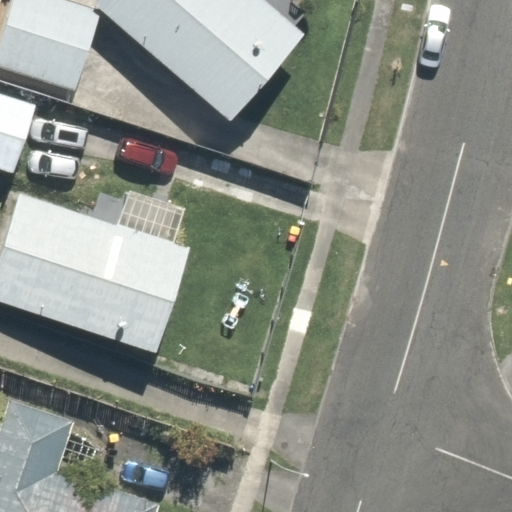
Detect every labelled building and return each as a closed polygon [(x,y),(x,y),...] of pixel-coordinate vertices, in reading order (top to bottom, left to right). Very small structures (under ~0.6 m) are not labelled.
[(85,3),(72,0),(0,0),(0,64),(62,82),(85,3)] [(287,24),(259,0),(91,0),(217,106),(287,24)] [(28,96),(0,87),(0,169),(4,171),(28,96)] [(183,246),(9,183),(0,208),(0,294),(146,347),(183,246)] [(71,424),(0,399),(0,511),(140,511),(151,482),(62,451),(71,424)]
